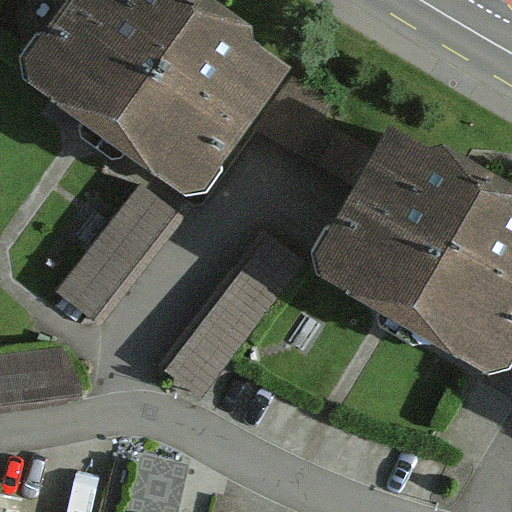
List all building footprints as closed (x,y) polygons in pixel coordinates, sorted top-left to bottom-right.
[(319,65),(225,0),(114,0),(74,58),(243,174),(319,65)] [(511,166),(447,125),(359,263),(511,360),(511,166)] [(182,222),(141,192),(67,293),(108,323),(182,222)] [(315,271),(270,234),(167,359),(212,396),(315,271)] [(48,350),(0,359),(0,414),(78,396),(48,350)]
